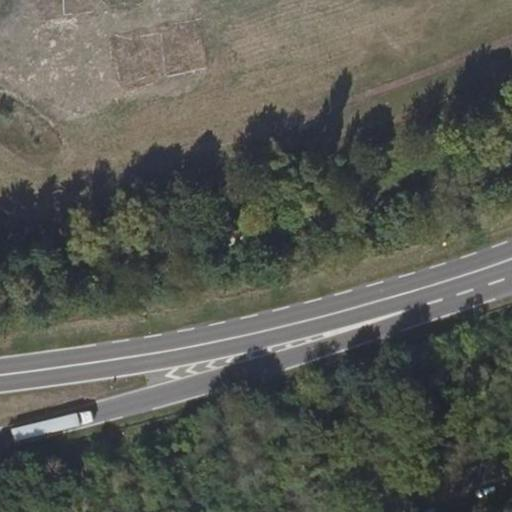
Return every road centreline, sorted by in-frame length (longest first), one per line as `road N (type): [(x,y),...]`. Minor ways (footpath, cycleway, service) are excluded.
road 1 (primary): [(0,438),(259,365),(511,275)]
road 2 (track): [(0,299),(325,219),(511,161)]
road 3 (primary): [(0,375),(292,324),(511,259)]
road 4 (unclassified): [(383,511),(511,474)]
